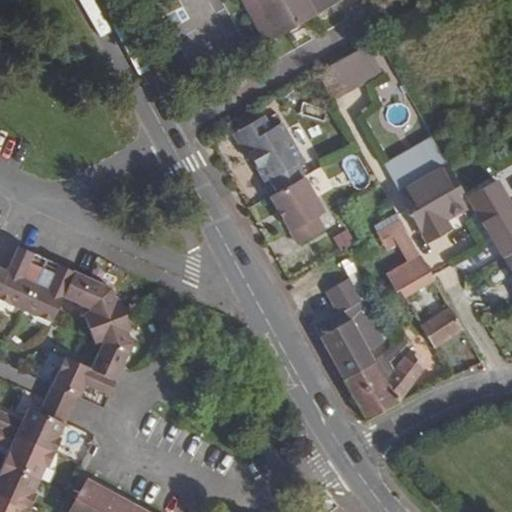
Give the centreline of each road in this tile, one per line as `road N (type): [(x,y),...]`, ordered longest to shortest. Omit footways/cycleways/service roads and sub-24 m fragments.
road 1 (unclassified): [(149,380),(120,436),(220,494),(286,491),(346,453)]
road 2 (residential): [(51,203),(260,307)]
road 3 (secondary): [(170,139),(260,307)]
road 4 (residential): [(511,381),(427,406),(346,453)]
road 5 (secondary): [(260,307),(346,453)]
road 6 (secondary): [(94,0),(170,139)]
road 7 (residential): [(51,203),(170,139)]
